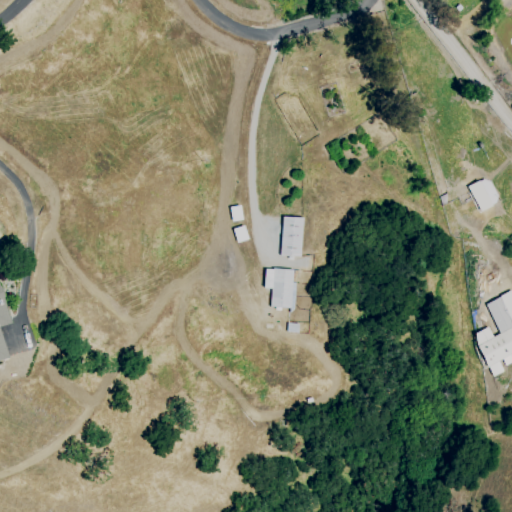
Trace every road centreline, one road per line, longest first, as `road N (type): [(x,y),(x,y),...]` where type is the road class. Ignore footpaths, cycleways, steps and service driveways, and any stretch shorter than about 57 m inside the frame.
road 1 (track): [(232,152),(248,62),(237,47),(195,29),(173,0),(67,18),(0,60),(15,154),(49,191),(53,244),(91,291),(145,327)]
road 2 (track): [(184,284),(178,319),(188,353),(214,379),(256,414),(325,404),(335,382),(320,356),(286,336),(256,332),(242,310),(221,230)]
road 3 (track): [(0,474),(75,428),(134,340),(199,270),(221,230),(232,152)]
road 4 (residential): [(358,0),(314,22),(254,36),(200,0)]
road 5 (residential): [(511,124),(412,0)]
